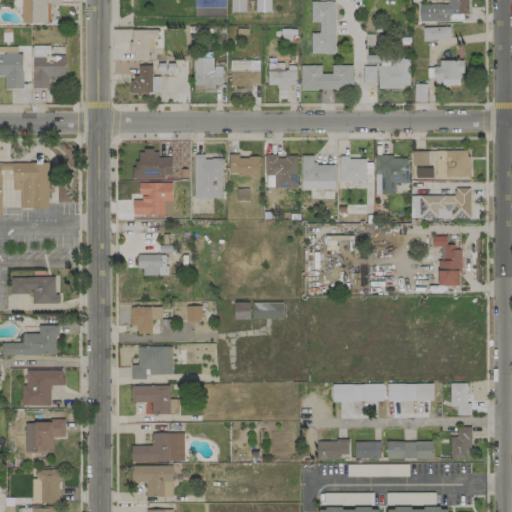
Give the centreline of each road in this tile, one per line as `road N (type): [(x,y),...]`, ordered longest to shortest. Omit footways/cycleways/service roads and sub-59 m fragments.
road 1 (residential): [(502,0),(505,511)]
road 2 (residential): [(0,122),(511,120)]
road 3 (tertiary): [(96,0),(97,511)]
